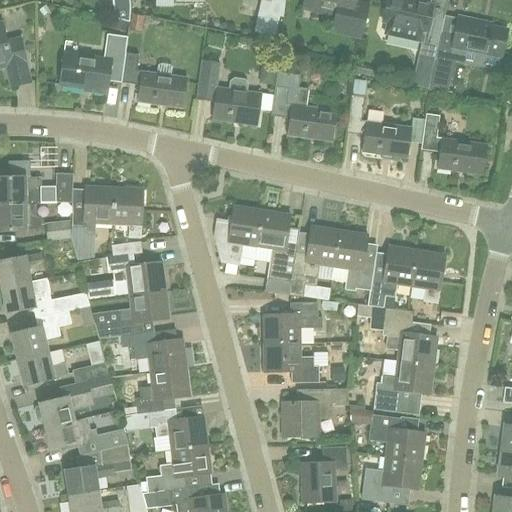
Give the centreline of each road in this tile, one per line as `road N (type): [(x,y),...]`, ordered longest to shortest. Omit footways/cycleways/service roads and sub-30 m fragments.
road 1 (residential): [(268,511),(180,187),(182,151)]
road 2 (residential): [(507,223),(182,151)]
road 3 (residential): [(456,511),(480,336),(507,223)]
road 4 (residential): [(182,151),(90,131),(0,125)]
